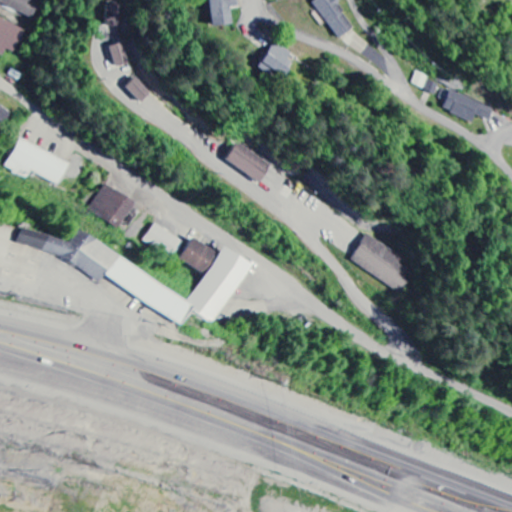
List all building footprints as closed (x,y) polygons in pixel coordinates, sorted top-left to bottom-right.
[(38,4),(30,1),(30,0),(0,0),(0,5),(33,18),(38,4)] [(209,0),(211,27),(232,26),(231,8),(238,8),(237,0),(209,0)] [(318,0),(312,5),(339,40),(356,27),(335,0),(318,0)] [(121,6),(105,6),(105,28),(120,28),(121,6)] [(0,54),(4,57),(7,50),(14,54),(26,32),(0,18),(0,54)] [(131,64),(125,43),(110,48),(116,69),(131,64)] [(293,64),(288,61),(291,56),(275,44),(260,64),(282,79),(293,64)] [(151,94),(137,79),(126,89),(141,104),(151,94)] [(426,92),(436,97),(441,85),(430,81),(426,92)] [(473,124),(477,116),(491,121),(496,110),(453,91),(444,111),(473,124)] [(0,132),(12,114),(0,105),(0,132)] [(71,164),(18,140),(5,169),(29,180),(32,173),(61,186),(71,164)] [(272,164),(237,144),(226,163),(261,184),(272,164)] [(136,203),(105,185),(89,211),(121,230),(136,203)] [(146,244),(178,257),(185,240),(153,226),(146,244)] [(102,278),(178,325),(184,316),(187,304),(76,230),(68,243),(20,230),(16,245),(53,254),(99,283),(102,278)] [(251,264),(223,248),(219,254),(193,239),(180,261),(205,275),(187,307),(217,324),(251,264)]
